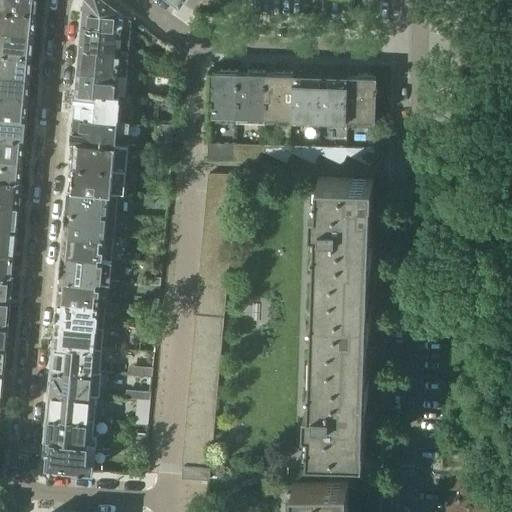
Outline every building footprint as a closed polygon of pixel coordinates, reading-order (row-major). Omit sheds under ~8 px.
[(0,0),(0,8),(35,11),(36,0),(0,0)] [(84,0),(82,21),(130,26),(131,18),(131,19),(132,18),(106,0),(84,0)] [(0,29),(33,32),(35,11),(0,8),(0,29)] [(82,21),(80,44),(128,49),(129,30),(130,26),(82,21)] [(0,50),(31,53),(33,32),(0,29),(0,50)] [(80,44),(78,67),(126,71),(128,49),(80,44)] [(0,71),(30,74),(31,53),(0,50),(0,71)] [(78,67),(76,87),(124,91),(126,71),(78,67)] [(208,121),(237,122),(239,69),(210,68),(208,121)] [(237,122),(264,123),(266,70),(239,69),(237,122)] [(264,123),(292,124),(293,71),(266,70),(264,123)] [(0,92),(28,95),(30,74),(0,71),(0,92)] [(293,71),(292,124),(319,125),(321,72),(293,71)] [(321,72),(319,125),(347,126),(349,73),(321,72)] [(349,73),(347,126),(374,127),(375,90),(376,90),(376,85),(376,74),(349,73)] [(75,98),(74,111),(129,116),(130,100),(125,100),(126,92),(126,91),(124,91),(76,87),(76,89),(75,98)] [(0,113),(26,116),(28,95),(0,92),(0,113)] [(72,129),(71,136),(127,141),(129,116),(74,111),(72,129)] [(0,134),(24,136),(26,116),(0,113),(0,134)] [(0,155),(22,158),(24,136),(0,134),(0,155)] [(75,138),(73,162),(125,166),(127,141),(71,136),(71,138),(75,138)] [(207,159),(235,160),(236,143),(207,142),(207,159)] [(258,161),(263,151),(263,144),(236,143),(235,160),(258,161)] [(286,162),(290,152),(291,145),(263,144),(263,151),(286,162)] [(314,163),(318,153),(318,146),(291,145),(290,152),(314,163)] [(341,164),(346,154),(346,147),(318,146),(318,153),(341,164)] [(346,147),(346,154),(369,164),(374,155),(374,148),(346,147)] [(0,176),(20,178),(22,158),(0,155),(0,176)] [(71,186),(117,189),(123,190),(125,166),(73,162),(71,186)] [(209,174),(208,185),(235,187),(236,174),(209,173),(209,174)] [(0,176),(0,201),(18,203),(19,193),(20,178),(0,176)] [(309,242),(309,244),(370,247),(372,194),(373,178),(317,176),(317,180),(319,180),(318,188),(315,188),(315,187),(311,187),(311,193),(315,193),(318,193),(318,205),(312,204),(311,224),(317,225),(317,242),(313,242),(309,242)] [(208,185),(207,196),(234,198),(235,187),(208,185)] [(68,186),(66,208),(115,213),(117,189),(71,186),(68,186)] [(207,196),(206,208),(233,210),(234,198),(207,196)] [(0,201),(0,225),(16,226),(17,211),(18,211),(18,203),(0,201)] [(64,223),(64,230),(112,235),(115,213),(66,208),(65,208),(63,223),(64,223)] [(206,208),(204,220),(231,222),(233,210),(206,208)] [(204,220),(203,231),(230,233),(231,222),(204,220)] [(0,225),(0,249),(14,251),(15,240),(14,240),(16,226),(0,225)] [(64,230),(62,252),(110,257),(112,236),(112,235),(64,230)] [(203,231),(202,243),(229,245),(230,233),(203,231)] [(202,243),(201,254),(228,257),(229,245),(202,243)] [(307,310),(307,313),(368,316),(370,247),(309,244),(309,247),(313,248),(313,247),(316,247),(316,272),(314,272),(314,283),(314,286),(315,286),(314,311),(310,311),(310,310),(307,310)] [(0,274),(12,275),(13,259),(14,251),(0,249),(0,274)] [(61,252),(59,275),(108,279),(110,257),(62,252),(61,252)] [(201,254),(200,266),(227,268),(228,257),(201,254)] [(200,266),(199,278),(226,280),(227,268),(200,266)] [(0,274),(0,297),(10,298),(12,275),(0,274)] [(60,276),(58,298),(104,302),(106,281),(108,281),(108,279),(59,275),(60,276)] [(149,275),(148,283),(159,284),(160,276),(149,275)] [(199,278),(198,289),(225,292),(226,280),(199,278)] [(198,289),(197,301),(224,303),(225,292),(198,289)] [(0,297),(0,321),(7,322),(10,298),(0,297)] [(55,320),(102,325),(104,302),(58,298),(57,304),(56,304),(55,320)] [(197,301),(196,313),(223,315),(224,303),(197,301)] [(196,313),(195,324),(222,326),(223,315),(196,313)] [(304,379),(304,382),(366,385),(368,316),(307,313),(306,316),(310,316),(314,316),(313,341),(312,340),(311,355),(313,355),(312,380),(308,380),(308,379),(304,379)] [(55,320),(53,342),(101,347),(102,325),(55,320)] [(195,324),(194,336),(221,338),(222,326),(195,324)] [(140,338),(154,339),(155,329),(141,328),(140,338)] [(194,336),(193,348),(220,350),(221,338),(194,336)] [(53,342),(51,367),(92,371),(99,371),(101,347),(53,342)] [(193,348),(192,359),(218,362),(220,350),(193,348)] [(192,359),(191,371),(217,373),(218,362),(192,359)] [(127,364),(127,374),(151,376),(151,366),(127,364)] [(92,371),(51,367),(48,391),(90,395),(95,395),(95,394),(99,394),(100,372),(99,371),(92,371)] [(191,371),(190,383),(216,385),(217,373),(191,371)] [(366,385),(304,382),(304,385),(308,385),(312,385),(311,403),(305,403),(304,423),(310,423),(310,435),(306,435),(303,435),(302,440),(306,440),(310,440),(310,448),(308,448),(308,452),(364,453),(364,438),(366,385)] [(190,383),(189,394),(215,396),(216,385),(190,383)] [(48,391),(46,415),(93,419),(95,395),(90,395),(48,391)] [(136,391),(135,398),(149,399),(149,392),(136,391)] [(189,394),(188,406),(214,408),(215,396),(189,394)] [(149,399),(135,398),(133,422),(147,424),(149,399)] [(188,406),(187,418),(213,420),(214,408),(188,406)] [(44,438),(95,443),(97,443),(98,433),(92,432),(93,419),(46,415),(44,438)] [(187,418),(186,429),(212,431),(213,420),(187,418)] [(186,429),(185,441),(211,443),(212,431),(186,429)] [(95,443),(44,438),(43,451),(44,451),(47,455),(46,465),(57,466),(64,467),(93,471),(94,458),(95,443)] [(185,441),(184,453),(210,455),(211,443),(185,441)] [(210,455),(184,453),(183,464),(209,466),(210,455)] [(181,476),(208,479),(209,466),(183,464),(181,476)] [(347,511),(348,497),(348,482),(292,482),(292,486),(294,486),(294,493),(290,494),(290,493),(286,493),(286,499),(290,499),(290,498),(294,498),(294,510),(288,510),(287,511),(347,511)]
